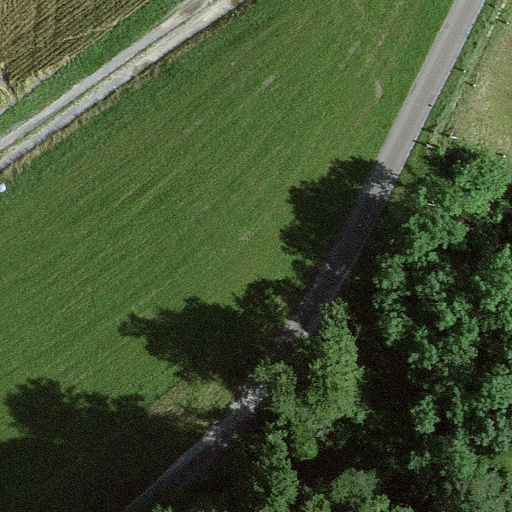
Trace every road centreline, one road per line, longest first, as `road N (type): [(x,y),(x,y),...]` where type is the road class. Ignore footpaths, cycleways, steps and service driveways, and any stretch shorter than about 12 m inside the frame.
road 1 (track): [(117,511),(265,381),(467,0)]
road 2 (track): [(221,0),(0,157)]
